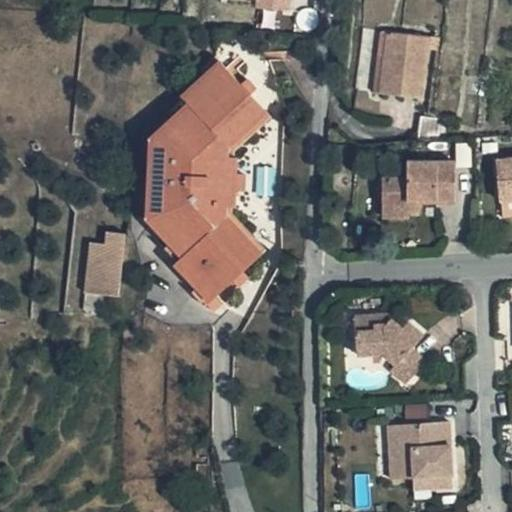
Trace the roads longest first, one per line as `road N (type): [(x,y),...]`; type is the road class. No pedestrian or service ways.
road 1 (residential): [(316,271),(334,0)]
road 2 (unknown): [(472,264),(487,511)]
road 3 (residential): [(313,511),(316,271)]
road 4 (residential): [(316,271),(511,262)]
